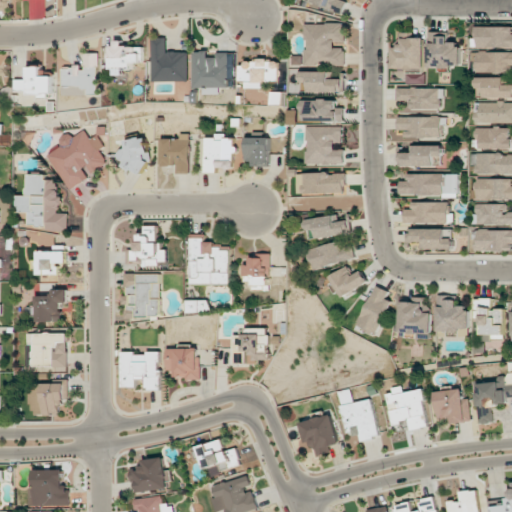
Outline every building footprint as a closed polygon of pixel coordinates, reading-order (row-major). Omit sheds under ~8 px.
[(345,12),(348,1),(342,0),(303,0),(304,1),(345,12)] [(346,65),(346,48),(335,48),(335,42),(346,42),(346,23),(307,23),(306,51),(305,51),(305,65),(346,65)] [(511,26),(477,26),(477,47),(511,47),(511,26)] [(428,67),(460,67),(461,41),(448,41),(448,32),(429,32),(428,67)] [(393,69),(425,69),(425,34),(401,34),(402,46),(393,46),(393,69)] [(167,52),(167,37),(152,38),(153,82),(189,81),(189,52),(167,52)] [(230,52),(218,53),(218,58),(209,58),(209,51),(195,51),(195,87),(205,87),(205,94),(221,94),(221,88),(231,87),(230,52)] [(511,51),(478,51),(478,72),(511,72),(511,51)] [(63,67),(64,96),(99,94),(98,53),(84,53),(84,66),(63,67)] [(280,61),(242,61),(242,88),(265,88),(265,82),(280,82),(280,61)] [(16,90),(31,89),(31,95),(55,94),(54,72),(43,72),(43,66),(29,66),(29,79),(15,80),(16,90)] [(345,92),(346,79),(330,78),(330,72),(302,71),(302,91),(345,92)] [(506,77),(478,77),(478,98),(511,97),(511,84),(506,84),(506,77)] [(443,109),(444,88),(398,87),(398,100),(408,100),(408,108),(443,109)] [(345,107),(338,108),(337,99),(301,100),(302,121),(345,121),(345,107)] [(511,102),(477,101),(476,123),(511,123),(511,102)] [(398,129),(406,129),(406,137),(441,138),(442,117),(398,116),(398,129)] [(346,164),(346,146),(343,146),(343,126),(308,126),(308,164),(346,164)] [(511,148),(511,127),(478,127),(477,148),(511,148)] [(100,171),(97,166),(109,159),(95,136),(90,139),(85,129),(72,137),(69,131),(58,138),(63,145),(48,154),(69,189),(100,171)] [(162,166),(177,166),(177,173),(190,173),(191,134),(181,133),(181,139),(162,138),(162,166)] [(127,148),(119,151),(126,174),(154,165),(145,135),(125,141),(127,148)] [(235,168),(234,137),(224,138),(224,135),(205,135),(206,172),(219,172),(219,169),(235,168)] [(246,164),(270,165),(270,137),(247,137),(246,164)] [(400,166),(443,165),(443,145),(415,146),(415,152),(399,153),(400,166)] [(511,153),(475,154),(475,174),(511,173),(511,153)] [(299,194),(347,192),(346,172),(299,174),(299,194)] [(459,195),(459,174),(408,173),(408,181),(401,181),(401,194),(459,195)] [(27,195),(16,195),(16,211),(29,212),(28,224),(47,225),(47,230),(68,231),(69,213),(59,213),(60,180),(46,179),(47,174),(28,174),(27,195)] [(478,199),(511,199),(511,178),(478,179),(478,199)] [(405,222),(451,223),(451,202),(412,201),(412,209),(405,209),(405,222)] [(509,204),(477,203),(477,215),(474,215),(474,224),(511,225),(511,211),(509,211),(509,204)] [(352,234),(351,220),(340,221),(339,215),(306,219),(308,229),(318,228),(319,237),(352,234)] [(159,265),(159,260),(168,260),(167,249),(160,249),(160,225),(146,226),(146,233),(139,234),(139,244),(128,244),(128,265),(159,265)] [(445,229),(411,228),(411,241),(426,242),(426,249),(454,249),(454,239),(445,238),(445,229)] [(511,229),(478,229),(478,250),(511,250),(511,229)] [(191,284),(231,285),(232,247),(215,246),(215,242),(206,242),(206,234),(192,234),(191,284)] [(358,257),(354,245),(347,247),(345,239),(309,250),(315,270),(358,257)] [(67,245),(54,245),(54,251),(39,251),(39,274),(60,274),(60,263),(67,263),(67,245)] [(332,276),(344,298),(371,282),(364,270),(355,275),(351,266),(332,276)] [(161,273),(126,274),(127,285),(140,285),(140,295),(126,295),(127,315),(162,314),(161,273)] [(379,335),(394,302),(387,298),(390,291),(378,285),(359,325),(379,335)] [(37,322),(63,321),(62,302),(69,302),(68,289),(53,290),(53,295),(37,295),(37,310),(37,322)] [(438,331),(460,332),(460,337),(470,337),(470,306),(458,306),(458,295),(438,295),(438,331)] [(433,312),(425,312),(425,297),(414,297),(414,302),(401,301),(400,336),(432,337),(433,312)] [(211,300),(187,300),(187,312),(211,312),(211,300)] [(269,328),(245,328),(245,335),(234,335),(234,363),(253,363),(253,359),(269,359),(269,328)] [(31,333),(31,367),(69,367),(68,332),(31,333)] [(168,348),(168,370),(176,369),(176,377),(186,376),(186,380),(201,380),(200,348),(168,348)] [(122,353),(123,387),(138,386),(138,378),(146,378),(146,389),(161,389),(160,352),(122,353)] [(479,424),(494,423),(494,405),(509,404),(509,397),(511,396),(511,385),(508,385),(507,378),(477,380),(479,424)] [(61,415),(61,401),(69,401),(69,382),(33,382),(33,394),(36,394),(36,415),(61,415)] [(423,389),(404,392),(404,388),(387,391),(393,423),(409,421),(411,430),(429,427),(423,389)] [(372,399),(355,402),(352,389),(340,391),(348,435),(360,433),(361,441),(380,438),(372,399)] [(436,391),(438,418),(452,417),(452,423),(472,422),(470,398),(464,398),(464,389),(436,391)] [(303,422),(312,457),(324,454),(322,448),(340,444),(332,414),(303,422)] [(194,447),(196,457),(202,456),(206,469),(222,465),(223,469),(242,464),(238,448),(227,451),(224,439),(194,447)] [(170,489),(168,469),(166,469),(164,457),(143,459),(143,466),(131,468),(132,481),(137,481),(138,492),(170,489)] [(70,505),(70,485),(64,485),(64,469),(35,470),(35,488),(30,488),(30,506),(70,505)] [(213,485),(216,497),(214,498),(217,511),(226,509),(226,511),(248,511),(259,509),(253,487),(250,476),(213,485)] [(511,511),(511,482),(509,483),(511,502),(492,503),(493,511),(511,511)] [(480,511),(478,489),(460,491),(461,500),(449,502),(449,511),(480,511)] [(174,511),(173,504),(164,505),(163,495),(135,499),(136,510),(141,509),(141,511),(174,511)] [(437,511),(435,496),(421,499),(423,510),(414,511),(412,502),(398,504),(398,511),(437,511)]
